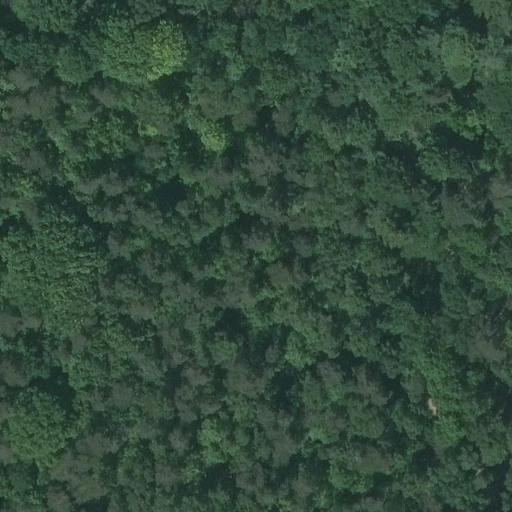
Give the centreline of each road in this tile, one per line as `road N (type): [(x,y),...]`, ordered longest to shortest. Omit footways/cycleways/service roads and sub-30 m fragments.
road 1 (unknown): [(460,511),(388,248),(355,170),(320,0)]
road 2 (track): [(0,6),(255,0)]
